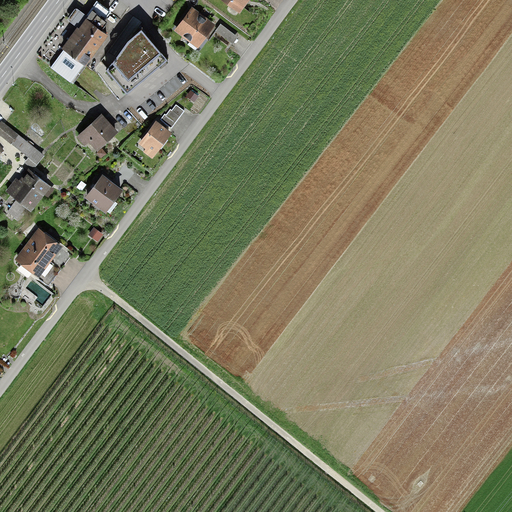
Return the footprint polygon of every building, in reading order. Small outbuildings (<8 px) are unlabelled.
[(50,67),(73,83),(86,65),(84,63),(106,33),(98,27),(110,11),(97,2),(50,67)] [(178,27),(185,33),(183,35),(191,40),(192,38),(199,43),(211,27),(204,22),(206,20),(199,14),(197,16),(190,11),(178,27)] [(232,43),(237,37),(220,24),(216,30),(232,43)] [(128,39),(106,69),(127,93),(167,59),(141,28),(128,39)] [(176,104),(172,110),(170,109),(166,115),(165,114),(160,119),(171,128),(184,111),(176,104)] [(97,148),(115,131),(101,116),(79,136),(85,143),(90,139),(97,148)] [(34,150),(33,147),(1,122),(0,123),(0,133),(30,157),(26,162),(33,167),(42,155),(36,150),(34,150)] [(154,129),(152,127),(141,142),(147,147),(144,152),(152,158),(158,150),(156,149),(169,132),(158,124),(154,129)] [(26,205),(29,208),(48,184),(30,170),(21,181),(19,180),(15,185),(13,183),(7,191),(17,198),(8,211),(16,218),(26,205)] [(102,176),(87,196),(110,213),(117,203),(113,200),(120,190),(102,176)] [(39,230),(28,244),(49,260),(60,246),(39,230)] [(49,260),(28,244),(18,258),(38,274),(49,260)]
